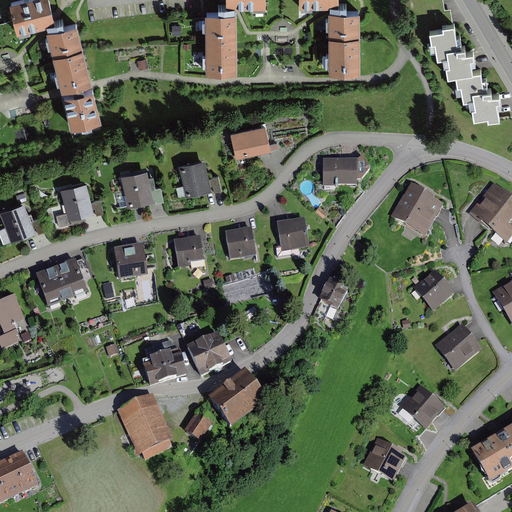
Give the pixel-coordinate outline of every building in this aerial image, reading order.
[(49,0),(9,0),(17,31),(19,30),(20,34),(31,31),(30,27),(55,20),(49,0)] [(361,72),(361,8),(328,8),(328,17),(325,17),(325,28),(330,28),(330,54),(326,54),(326,65),(331,65),(331,72),(361,72)] [(236,73),(236,10),(205,10),(205,18),(202,18),(202,28),(206,28),(207,55),(203,55),(203,66),(207,66),(207,74),(236,73)] [(63,89),(92,81),(76,20),(64,23),(63,19),(46,24),(49,34),(45,35),(48,45),(51,44),(58,70),(55,71),(57,81),(60,80),(63,89)] [(485,128),(499,126),(497,113),(501,113),(499,100),(492,101),(491,94),(486,95),(484,88),(481,89),(479,78),(470,80),(467,63),(471,62),(471,58),(465,59),(464,52),(461,52),(460,46),(454,47),(452,31),(443,33),(443,37),(430,39),(431,47),(435,46),(437,63),(442,63),(445,83),(453,82),(455,90),(451,91),(453,102),(458,101),(459,111),(466,110),(469,127),(484,125),(485,128)] [(169,33),(169,44),(182,43),(181,33),(169,33)] [(146,58),(137,61),(139,70),(148,67),(146,58)] [(92,123),(101,121),(93,88),(64,95),(72,127),(81,125),(82,129),(92,126),(92,123)] [(263,132),(228,140),(236,173),(245,171),(243,165),(269,160),(268,158),(276,156),(275,151),(268,153),(263,132)] [(324,186),(358,186),(357,161),(324,161),(324,186)] [(184,205),(210,199),(202,168),(177,175),(182,193),(174,195),(176,205),(183,203),(184,205)] [(152,210),(145,177),(118,183),(122,202),(114,204),(116,214),(125,212),(126,216),(152,210)] [(511,197),(494,181),(468,212),(505,244),(507,242),(509,244),(511,241),(511,197)] [(426,237),(445,206),(435,201),(437,199),(412,184),(392,217),(426,237)] [(208,187),(212,201),(220,199),(217,185),(208,187)] [(99,219),(97,208),(88,210),(84,190),(56,196),(61,220),(53,221),(55,235),(66,232),(65,227),(99,219)] [(159,194),(150,196),(153,211),(162,209),(159,194)] [(21,212),(0,220),(0,223),(10,250),(35,240),(37,243),(46,239),(40,224),(28,229),(21,212)] [(314,221),(322,228),(326,222),(318,216),(314,221)] [(289,258),(308,255),(303,227),(276,232),(280,255),(274,256),(276,265),(290,263),(289,258)] [(250,237),(224,241),(228,267),(240,265),(241,269),(255,267),(250,237)] [(203,273),(199,245),(172,250),(176,278),(203,273)] [(117,289),(146,284),(141,254),(112,259),(117,289)] [(73,269),(34,285),(46,316),(85,300),(73,269)] [(413,288),(432,312),(454,294),(435,270),(413,288)] [(511,323),(511,280),(493,293),(511,323)] [(232,283),(222,286),(224,292),(234,290),(232,283)] [(203,299),(213,296),(210,288),(201,291),(203,299)] [(337,320),(348,299),(329,289),(317,309),(337,320)] [(12,307),(0,312),(0,339),(2,344),(22,336),(20,331),(22,330),(12,307)] [(402,320),(403,329),(410,328),(409,319),(402,320)] [(455,373),(482,352),(463,326),(435,348),(455,373)] [(201,375),(233,361),(220,334),(189,348),(201,375)] [(15,340),(0,346),(0,362),(1,364),(29,351),(25,342),(18,346),(15,340)] [(151,387),(188,377),(181,351),(144,362),(151,387)] [(104,357),(106,366),(116,363),(114,354),(104,357)] [(271,406),(247,374),(211,400),(235,433),(271,406)] [(426,429),(446,407),(421,384),(401,406),(426,429)] [(154,392),(116,410),(138,457),(143,454),(146,461),(176,447),(173,441),(177,439),(154,392)] [(197,452),(212,431),(197,421),(182,443),(197,452)] [(486,489),(511,473),(511,432),(468,457),(486,489)] [(402,468),(407,459),(401,455),(402,453),(378,440),(364,466),(392,481),(400,467),(402,468)] [(0,511),(39,493),(23,460),(0,470),(0,511)]
